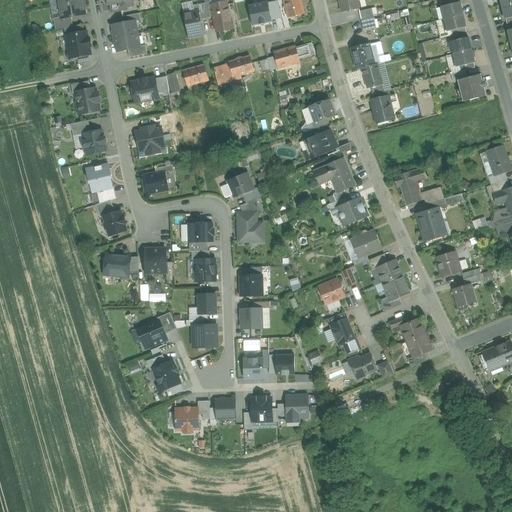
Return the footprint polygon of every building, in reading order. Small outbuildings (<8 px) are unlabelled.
[(107,0),(108,4),(110,4),(111,10),(112,13),(120,11),(119,8),(133,5),(132,0),(107,0)] [(255,0),(246,2),(250,26),(275,21),(270,0),(255,0)] [(300,0),(283,0),(288,18),(304,14),(300,0)] [(357,0),(339,0),(342,13),(359,9),(357,0)] [(84,1),(59,6),(61,17),(62,19),(71,18),(85,15),(83,5),(84,5),(84,1)] [(211,2),(205,3),(208,18),(213,17),(211,5),(212,5),(211,2)] [(212,5),(211,5),(213,17),(216,32),(232,29),(227,2),(212,5)] [(205,3),(193,6),(194,12),(198,11),(199,20),(208,18),(205,3)] [(445,6),(441,7),(441,8),(442,8),(444,19),(445,19),(463,15),(460,3),(459,3),(445,6)] [(511,4),(502,7),(505,19),(506,19),(511,17),(511,4)] [(377,8),(371,9),(373,17),(379,16),(377,8)] [(371,9),(359,12),(361,20),(362,20),(373,17),(371,9)] [(194,12),(183,14),(188,38),(203,35),(199,20),(198,11),(194,12)] [(139,14),(122,17),(123,24),(135,22),(141,21),(139,14)] [(463,15),(445,19),(447,31),(447,32),(451,31),(465,28),(466,28),(466,27),(463,15)] [(71,18),(62,19),(61,17),(53,19),(56,30),(64,29),(64,28),(73,27),(71,18)] [(373,17),(362,20),(364,32),(376,29),(373,17)] [(444,19),(437,21),(440,34),(447,32),(447,31),(445,19),(444,19)] [(123,24),(113,26),(114,32),(115,39),(137,34),(135,22),(123,24)] [(73,27),(64,28),(64,29),(66,36),(83,32),(82,25),(73,27)] [(465,28),(451,31),(452,36),(466,33),(465,28)] [(83,32),(66,36),(69,54),(67,56),(68,59),(70,61),(74,60),(75,58),(77,57),(89,55),(91,55),(89,47),(91,47),(90,39),(88,39),(86,32),(83,32)] [(466,33),(452,36),(453,41),(468,38),(466,33)] [(137,34),(115,39),(118,52),(128,50),(140,48),(140,47),(137,34)] [(453,41),(450,42),(450,43),(451,43),(454,55),(471,50),(468,38),(469,38),(468,38),(453,41)] [(375,65),(377,64),(385,62),(380,42),(370,45),(375,65)] [(312,43),(297,46),(299,57),(315,54),(312,43)] [(369,43),(351,48),(356,69),(362,68),(375,65),(370,45),(369,43)] [(146,46),(140,47),(140,48),(128,50),(129,58),(147,54),(146,46)] [(295,47),(274,53),(275,57),(278,69),(286,67),(300,63),(295,47)] [(471,50),(454,55),(457,67),(456,67),(460,67),(474,63),(474,62),(471,50)] [(89,55),(77,57),(78,65),(90,62),(89,55)] [(457,67),(454,55),(446,56),(451,74),(461,72),(460,67),(456,67),(457,67)] [(250,56),(228,62),(229,64),(221,66),(226,83),(234,81),(233,78),(254,72),(250,56)] [(275,57),(267,59),(270,71),(278,69),(275,57)] [(267,59),(259,62),(263,73),(270,71),(267,59)] [(460,67),(461,72),(465,71),(475,68),(474,63),(460,67)] [(377,64),(362,68),(368,89),(371,88),(383,85),(377,64)] [(204,65),(183,71),(187,87),(209,81),(204,65)] [(221,66),(213,69),(218,86),(226,83),(221,66)] [(278,69),(270,71),(272,77),(288,73),(286,67),(278,69)] [(461,72),(451,74),(453,82),(459,81),(458,81),(467,78),(465,71),(461,72)] [(175,73),(167,75),(172,94),(180,92),(175,73)] [(467,78),(458,81),(459,81),(464,102),(486,96),(483,88),(487,87),(485,82),(482,83),(480,75),(467,78)] [(140,81),(131,83),(135,103),(159,99),(155,78),(147,80),(146,79),(140,80),(140,81)] [(89,82),(71,85),(73,94),(76,93),(91,90),(89,82)] [(383,85),(371,88),(371,89),(373,94),(384,91),(383,85)] [(91,90),(76,93),(78,103),(77,103),(79,115),(89,113),(90,115),(97,113),(97,111),(100,111),(98,103),(100,102),(98,93),(96,93),(95,89),(91,90)] [(384,91),(373,94),(374,100),(388,96),(391,96),(387,90),(384,91)] [(279,92),(281,103),(288,101),(287,91),(279,92)] [(391,96),(388,96),(393,115),(398,109),(395,95),(391,96)] [(374,100),(372,101),(376,115),(375,116),(377,124),(394,119),(394,117),(393,115),(388,96),(374,100)] [(329,101),(309,108),(315,123),(327,119),(335,116),(329,101)] [(303,110),(308,125),(312,124),(315,123),(309,108),(303,110)] [(315,123),(312,124),(314,129),(329,124),(327,119),(315,123)] [(88,121),(71,124),(73,136),(83,134),(91,133),(88,121)] [(154,127),(142,129),(143,131),(137,133),(140,151),(147,150),(148,155),(159,153),(158,148),(165,146),(161,128),(155,129),(154,127)] [(331,130),(305,141),(313,159),(338,148),(331,130)] [(91,133),(83,134),(84,142),(82,142),(84,148),(86,148),(87,155),(105,151),(104,144),(106,144),(105,138),(103,138),(101,131),(91,133)] [(338,148),(340,153),(351,149),(349,143),(338,148)] [(504,146),(486,152),(494,176),(503,173),(511,170),(504,146)] [(494,176),(486,152),(480,154),(488,178),(493,176),(494,176)] [(343,159),(326,166),(327,167),(331,176),(332,179),(337,192),(338,193),(346,189),(354,186),(343,159)] [(108,164),(103,166),(86,169),(92,193),(97,191),(113,188),(110,179),(111,179),(108,164)] [(173,165),(155,169),(156,175),(165,173),(165,174),(174,172),(173,165)] [(327,167),(314,172),(318,182),(331,176),(327,167)] [(422,170),(395,177),(398,187),(401,186),(406,205),(425,199),(423,193),(417,195),(413,183),(424,179),(422,170)] [(156,175),(142,178),(146,194),(168,190),(165,174),(165,173),(156,175)] [(247,173),(227,182),(234,198),(251,191),(254,190),(247,173)] [(503,173),(494,176),(493,176),(488,178),(490,183),(491,186),(506,181),(503,173)] [(331,176),(318,182),(319,185),(332,179),(331,176)] [(506,181),(491,186),(493,192),(502,190),(502,191),(508,188),(506,181)] [(251,191),(255,200),(256,199),(263,196),(260,187),(254,190),(251,191)] [(511,187),(508,188),(502,191),(502,190),(493,192),(494,195),(497,205),(506,202),(508,208),(511,216),(511,215),(511,187)] [(97,191),(100,204),(111,201),(116,199),(113,188),(97,191)] [(441,188),(423,193),(425,199),(427,205),(444,199),(441,188)] [(346,189),(338,193),(337,192),(333,194),(336,202),(345,198),(349,196),(350,196),(346,189)] [(461,194),(444,199),(446,206),(464,201),(461,194)] [(333,210),(330,211),(332,215),(341,219),(344,226),(351,223),(354,224),(355,221),(367,216),(360,198),(347,204),(333,210)] [(336,202),(331,204),(333,210),(347,204),(345,198),(336,202)] [(256,213),(256,214),(261,211),(256,199),(255,200),(240,206),(243,214),(256,213)] [(444,199),(427,205),(429,211),(439,208),(446,206),(444,199)] [(100,204),(96,206),(100,218),(102,217),(102,216),(115,212),(111,201),(100,204)] [(429,211),(417,215),(425,242),(444,236),(442,228),(439,218),(441,217),(439,208),(429,211)] [(508,208),(494,212),(493,222),(508,217),(511,216),(508,208)] [(115,212),(102,216),(102,217),(104,223),(103,224),(105,231),(107,230),(109,237),(128,231),(125,224),(127,224),(124,216),(123,217),(121,210),(115,212)] [(243,214),(238,214),(239,242),(263,241),(262,223),(257,223),(256,214),(256,213),(243,214)] [(493,222),(492,222),(493,228),(495,227),(510,223),(508,217),(493,222)] [(212,223),(189,224),(190,242),(208,242),(213,241),(212,236),(214,235),(213,230),(212,229),(212,223)] [(511,230),(510,223),(495,227),(499,238),(509,235),(511,233),(511,230)] [(374,230),(351,240),(358,258),(358,259),(367,255),(382,249),(374,230)] [(358,258),(351,240),(345,243),(352,260),(358,258)] [(208,242),(190,242),(190,252),(192,252),(210,251),(208,251),(208,242)] [(166,249),(145,250),(146,273),(166,273),(166,263),(166,249)] [(210,251),(192,252),(192,260),(195,260),(210,260),(210,259),(210,251)] [(456,252),(436,258),(441,277),(462,271),(459,262),(456,252)] [(369,260),(368,261),(372,271),(377,269),(377,268),(388,263),(384,254),(369,260)] [(130,257),(106,255),(105,275),(129,277),(129,275),(129,268),(130,257)] [(358,258),(352,260),(355,266),(368,261),(369,260),(367,255),(358,259),(358,258)] [(134,270),(139,270),(138,257),(130,257),(129,268),(134,268),(134,270)] [(210,260),(195,260),(196,282),(215,281),(214,259),(210,259),(210,260)] [(352,260),(344,264),(346,270),(350,268),(355,266),(352,260)] [(388,263),(377,268),(377,269),(383,283),(401,275),(395,260),(388,263)] [(466,260),(459,262),(462,271),(469,269),(466,260)] [(346,270),(343,271),(349,286),(356,283),(350,268),(346,270)] [(479,269),(462,274),(464,280),(478,275),(481,274),(479,269)] [(262,275),(240,276),(241,296),(263,296),(262,275)] [(383,283),(382,283),(388,298),(389,301),(399,297),(409,293),(401,275),(383,283)] [(478,275),(464,280),(466,286),(471,284),(480,282),(478,275)] [(289,280),(292,290),(301,288),(298,277),(289,280)] [(337,280),(319,288),(326,304),(344,296),(337,280)] [(466,286),(453,290),(455,295),(459,307),(476,302),(471,284),(466,286)] [(216,294),(198,295),(199,315),(216,314),(216,294)] [(399,297),(389,301),(388,298),(381,300),(385,312),(402,305),(399,297)] [(261,309),(241,309),(242,329),(262,329),(261,309)] [(327,315),(329,320),(339,315),(337,310),(327,315)] [(343,314),(339,315),(329,320),(331,325),(345,319),(343,314)] [(407,315),(390,322),(394,333),(402,330),(400,326),(410,322),(407,315)] [(345,319),(331,325),(332,327),(331,330),(335,340),(338,341),(340,348),(344,349),(345,349),(358,343),(356,338),(354,339),(349,327),(345,319)] [(410,322),(400,326),(402,330),(407,342),(425,334),(419,319),(410,322)] [(167,340),(160,322),(138,330),(146,349),(167,340)] [(215,327),(195,328),(195,346),(215,345),(215,327)] [(425,334),(407,342),(413,357),(413,358),(424,353),(432,350),(425,334)] [(511,343),(511,340),(482,352),(484,356),(489,370),(490,372),(511,363),(511,343)] [(358,343),(345,349),(347,355),(361,349),(358,343)] [(316,353),(309,356),(312,364),(320,361),(316,353)] [(424,353),(413,358),(413,357),(407,360),(411,368),(425,362),(427,361),(424,353)] [(370,354),(360,358),(359,357),(349,361),(357,379),(360,377),(363,378),(366,377),(367,374),(376,370),(370,354)] [(294,355),(276,355),(276,375),(295,375),(294,355)] [(489,370),(484,356),(478,358),(484,372),(489,370)] [(263,359),(244,360),(245,379),(263,378),(263,359)] [(172,361),(153,369),(162,391),(181,383),(176,373),(178,372),(178,371),(176,366),(174,367),(172,361)] [(388,361),(385,362),(377,365),(383,379),(394,374),(388,361)] [(493,384),(487,387),(490,392),(496,389),(493,384)] [(307,395),(287,396),(287,422),(299,422),(299,418),(308,418),(307,395)] [(258,399),(252,399),(252,423),(272,422),(272,398),(266,398),(265,397),(258,397),(258,399)] [(235,400),(216,401),(216,418),(236,417),(235,400)] [(184,407),(184,408),(175,408),(176,431),(183,431),(183,434),(193,433),(193,431),(200,431),(199,408),(190,408),(190,407),(184,407)] [(207,448),(206,440),(198,440),(199,448),(207,448)]
